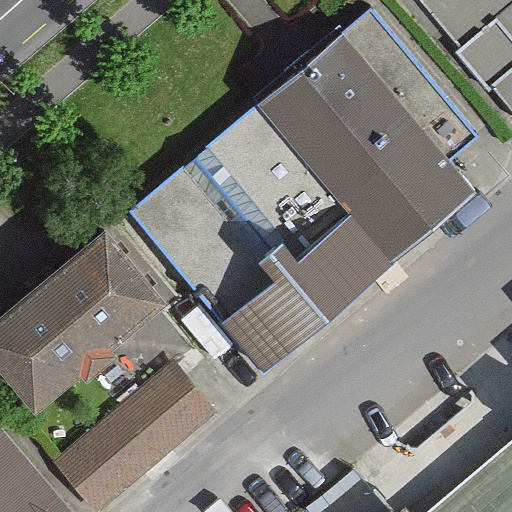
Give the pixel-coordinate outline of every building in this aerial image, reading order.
[(511,0),(420,0),(511,105),(511,0)] [(367,1),(124,209),(260,367),(470,187),(445,158),(478,130),(367,1)] [(168,292),(101,213),(0,298),(0,348),(42,398),(168,292)] [(181,360),(61,460),(99,504),(218,405),(181,360)] [(65,511),(0,434),(0,511),(65,511)] [(511,511),(511,434),(420,511),(511,511)] [(413,511),(402,498),(386,511),(413,511)]
